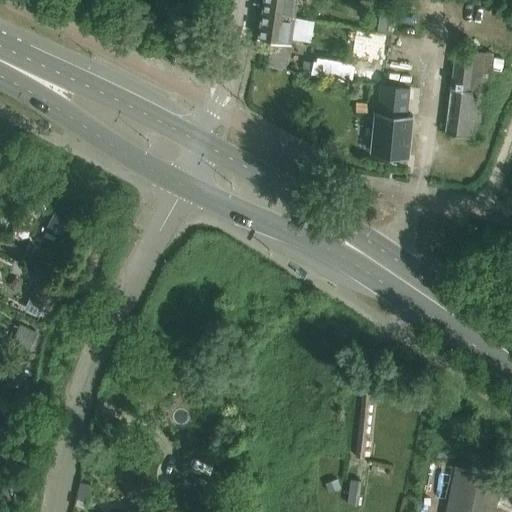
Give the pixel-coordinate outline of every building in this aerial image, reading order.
[(296,0),(264,0),(262,13),(294,18),(296,0)] [(294,18),(262,13),(259,38),(290,42),(294,18)] [(380,20),(378,31),(387,32),(388,21),(380,20)] [(369,48),(366,70),(377,72),(381,50),(369,48)] [(493,53),(456,50),(445,134),(482,139),(493,53)] [(386,87),(383,112),(411,116),(414,90),(386,87)] [(412,117),(375,113),(371,153),(408,157),(412,117)] [(45,231),(63,240),(75,215),(58,206),(45,231)] [(37,285),(26,308),(45,318),(56,295),(37,285)] [(37,333),(20,324),(12,341),(29,349),(37,333)] [(26,370),(1,357),(0,358),(0,377),(17,386),(26,370)] [(365,457),(371,400),(376,400),(377,391),(372,391),(373,382),(363,381),(355,456),(365,457)] [(494,511),(496,507),(502,476),(455,467),(446,511),(494,511)] [(337,477),(325,481),(329,491),(341,487),(337,477)] [(350,479),(346,504),(359,505),(362,482),(362,480),(350,479)]
